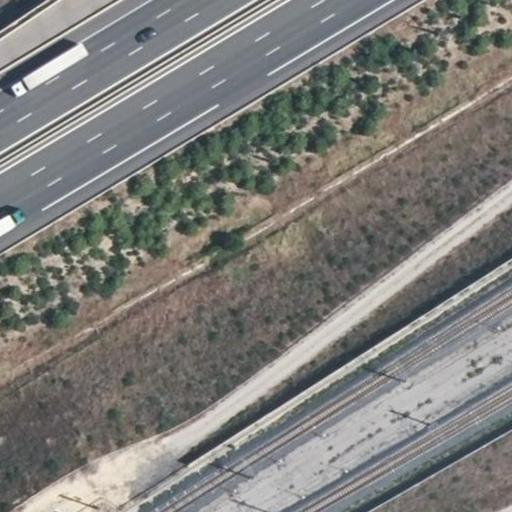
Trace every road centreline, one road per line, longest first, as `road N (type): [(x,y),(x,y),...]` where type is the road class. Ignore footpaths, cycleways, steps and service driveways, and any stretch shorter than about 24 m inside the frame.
road 1 (motorway): [(0,203),(339,0)]
road 2 (motorway): [(202,0),(0,121)]
